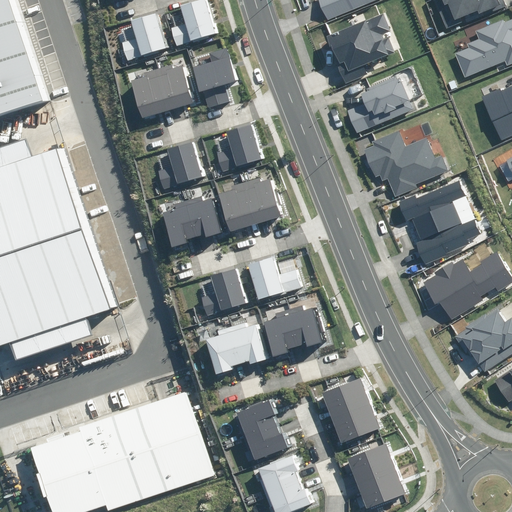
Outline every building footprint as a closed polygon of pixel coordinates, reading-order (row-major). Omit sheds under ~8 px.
[(0,0),(0,103),(57,83),(27,0),(0,0)] [(172,28),(177,45),(216,34),(205,0),(202,0),(180,6),(186,24),(172,28)] [(318,0),(326,19),(374,0),(318,0)] [(436,14),(438,13),(445,28),(460,22),(459,19),(475,12),(477,15),(480,14),(481,16),(503,7),(500,0),(432,0),(433,0),(430,1),(436,14)] [(121,43),(127,61),(167,48),(155,13),(131,21),(137,38),(121,43)] [(326,38),(345,84),(368,75),(364,65),(395,52),(389,38),(384,39),(382,34),(390,31),(383,14),(326,38)] [(461,47),(449,52),(461,83),(497,69),(497,71),(503,68),(504,70),(511,67),(511,14),(503,18),(502,16),(468,30),(472,38),(459,43),(461,47)] [(203,91),(208,108),(229,102),(224,84),(237,80),(227,49),(210,54),(213,62),(193,68),(200,92),(203,91)] [(142,118),(194,103),(183,65),(173,68),(172,65),(144,73),(145,77),(132,81),(142,118)] [(348,111),(356,132),(413,109),(399,75),(366,89),(367,93),(361,95),(365,104),(348,111)] [(498,86),(476,96),(498,145),(511,138),(511,80),(510,81),(511,84),(499,89),(498,86)] [(217,154),(223,171),(262,159),(251,125),(227,132),(232,149),(217,154)] [(0,245),(102,213),(74,126),(0,149),(0,245)] [(388,179),(395,197),(418,188),(416,184),(448,171),(442,155),(435,158),(426,138),(406,147),(400,130),(373,141),(374,146),(365,150),(376,177),(381,175),(383,181),(388,179)] [(158,172),(163,189),(203,178),(193,142),(168,149),(173,167),(158,172)] [(511,152),(499,160),(511,181),(511,152)] [(219,194),(231,232),(280,216),(269,179),(261,181),(260,177),(231,186),(232,189),(219,194)] [(417,242),(426,264),(446,256),(445,254),(470,244),(468,239),(482,233),(460,181),(416,198),(415,195),(399,201),(407,221),(412,219),(421,241),(417,242)] [(205,234),(206,237),(221,233),(211,198),(202,201),(201,196),(174,204),(176,209),(162,213),(172,247),(187,242),(186,239),(205,234)] [(0,334),(3,343),(130,303),(102,213),(0,245),(0,334)] [(440,301),(451,320),(483,300),(481,297),(496,288),(498,291),(511,282),(511,277),(497,252),(480,262),(482,266),(470,273),(462,260),(454,265),(452,261),(433,273),(435,276),(424,283),(436,304),(440,301)] [(274,260),(253,266),(263,299),(306,287),(300,269),(278,275),(274,260)] [(210,316),(249,303),(245,293),(242,294),(241,290),(244,289),(238,269),(216,276),(221,292),(204,298),(210,316)] [(272,357),(288,352),(287,348),(304,343),(305,346),(321,341),(311,308),(303,310),(301,306),(274,314),(276,318),(262,322),(272,357)] [(470,350),(483,371),(511,352),(511,317),(504,322),(497,310),(486,316),(485,314),(464,327),(466,330),(454,337),(464,353),(470,350)] [(216,374),(232,369),(231,366),(248,361),(249,364),(265,359),(255,325),(247,328),(245,323),(218,331),(220,336),(206,340),(216,374)] [(511,370),(495,381),(509,402),(511,400),(511,370)] [(382,428),(362,378),(323,394),(344,444),(382,428)] [(98,511),(212,475),(183,387),(35,435),(60,511),(98,511)] [(271,400),(238,413),(258,462),(290,449),(284,433),(281,434),(274,416),(277,415),(271,400)] [(391,446),(341,461),(339,462),(353,507),(362,504),(364,511),(369,511),(407,500),(391,446)] [(258,469),(261,477),(256,479),(270,511),(275,509),(276,511),(300,511),(316,505),(294,453),(258,469)]
